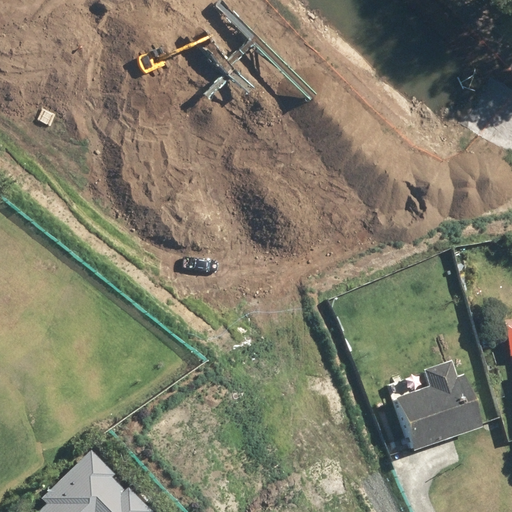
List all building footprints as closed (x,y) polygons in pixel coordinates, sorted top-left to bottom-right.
[(511,273),(483,277),(485,297),(511,293),(511,273)] [(271,358),(251,372),(261,388),(281,374),(271,358)] [(381,408),(399,456),(470,430),(452,381),(448,383),(441,365),(414,375),(421,393),(381,408)] [(338,411),(287,438),(325,511),(356,511),(368,507),(356,485),(372,477),(338,411)] [(140,511),(82,452),(21,511),(140,511)] [(263,511),(249,489),(241,494),(231,480),(204,497),(213,511),(263,511)]
